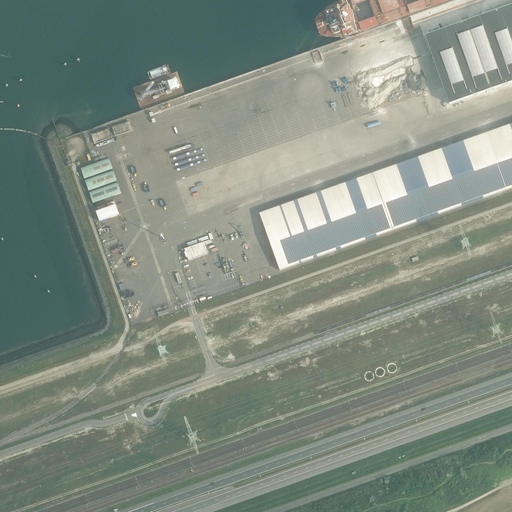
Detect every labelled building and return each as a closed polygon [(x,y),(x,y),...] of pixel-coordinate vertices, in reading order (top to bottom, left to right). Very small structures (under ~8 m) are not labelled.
[(511,5),(425,37),(449,104),(511,82),(511,5)] [(388,50),(142,137),(166,205),(412,118),(388,50)] [(280,271),(511,188),(511,124),(260,214),(280,271)] [(108,132),(106,127),(95,130),(97,136),(108,132)] [(113,169),(109,159),(81,168),(84,179),(113,169)] [(117,181),(114,171),(85,181),(89,191),(117,181)] [(121,193),(118,183),(89,193),(93,203),(121,193)] [(118,215),(115,205),(96,211),(99,221),(118,215)] [(108,255),(112,265),(152,251),(149,244),(149,243),(148,239),(148,234),(147,232),(139,235),(135,236),(135,250),(133,245),(129,247),(129,250),(134,250),(128,252),(128,254),(125,254),(123,250),(122,250),(122,252),(111,255),(108,255)] [(188,261),(209,254),(205,242),(184,249),(188,261)] [(206,299),(242,288),(237,271),(226,274),(223,265),(218,267),(219,270),(206,274),(207,277),(204,278),(205,283),(199,285),(200,286),(197,287),(197,288),(199,288),(199,290),(203,289),(206,299)]
